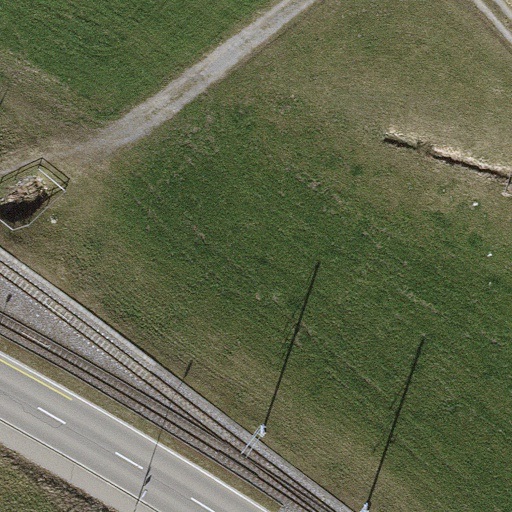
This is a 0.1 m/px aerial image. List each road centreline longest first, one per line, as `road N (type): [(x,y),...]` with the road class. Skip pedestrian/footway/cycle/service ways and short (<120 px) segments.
road 1 (secondary): [(210,511),(0,387)]
road 2 (track): [(298,0),(113,149)]
